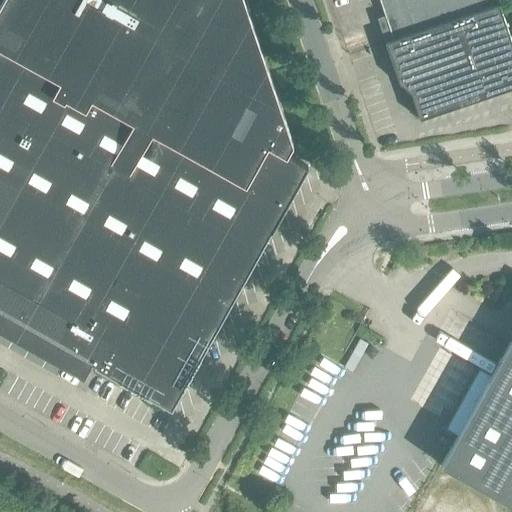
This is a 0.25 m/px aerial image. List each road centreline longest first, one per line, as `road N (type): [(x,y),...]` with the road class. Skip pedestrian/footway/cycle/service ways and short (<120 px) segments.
road 1 (unclassified): [(305,284),(189,493),(170,501)]
road 2 (unclassified): [(371,201),(302,0)]
road 3 (unclassified): [(170,501),(0,414)]
road 4 (unclassified): [(511,179),(371,201)]
road 5 (unclassified): [(383,235),(511,212)]
